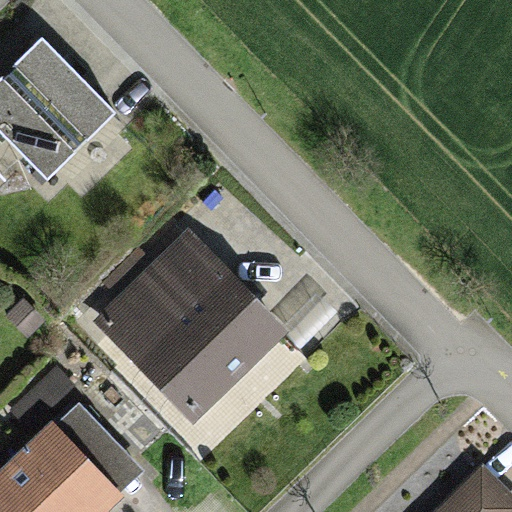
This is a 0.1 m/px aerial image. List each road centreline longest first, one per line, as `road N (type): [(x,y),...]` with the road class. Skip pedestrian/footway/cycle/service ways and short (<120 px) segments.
road 1 (residential): [(457,354),(119,0)]
road 2 (residential): [(457,354),(294,511)]
